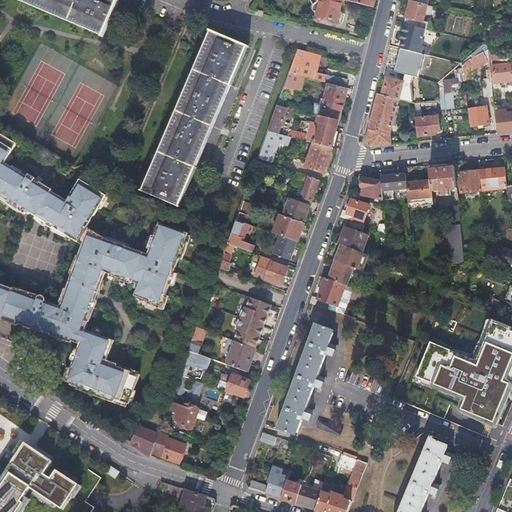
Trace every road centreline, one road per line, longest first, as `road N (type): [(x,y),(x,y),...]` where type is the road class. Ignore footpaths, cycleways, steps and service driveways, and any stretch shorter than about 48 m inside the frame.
road 1 (residential): [(348,156),(228,492)]
road 2 (residential): [(0,376),(112,451),(228,492)]
road 3 (residential): [(173,0),(374,56)]
road 4 (residential): [(511,143),(348,156)]
